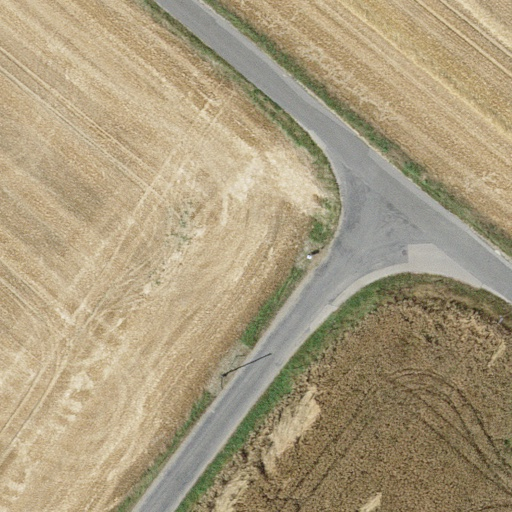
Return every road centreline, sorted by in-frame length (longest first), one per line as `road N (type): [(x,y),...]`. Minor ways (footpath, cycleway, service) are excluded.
road 1 (unclassified): [(402,196),(158,511)]
road 2 (unclassified): [(172,0),(402,196)]
road 3 (unclassified): [(402,196),(511,289)]
